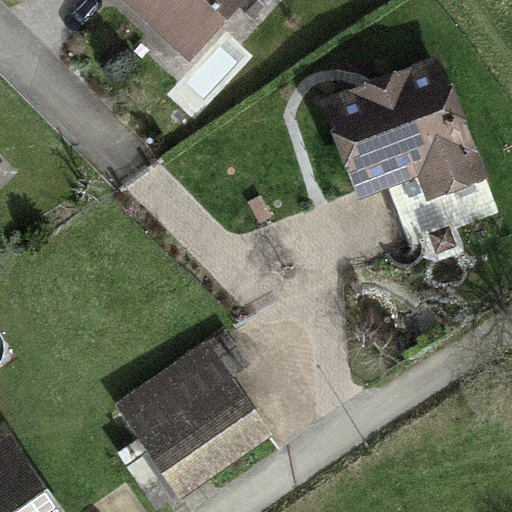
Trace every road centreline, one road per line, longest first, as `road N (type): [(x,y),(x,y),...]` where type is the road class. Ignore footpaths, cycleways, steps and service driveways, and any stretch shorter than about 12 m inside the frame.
road 1 (track): [(333,451),(511,333)]
road 2 (residential): [(130,173),(0,43)]
